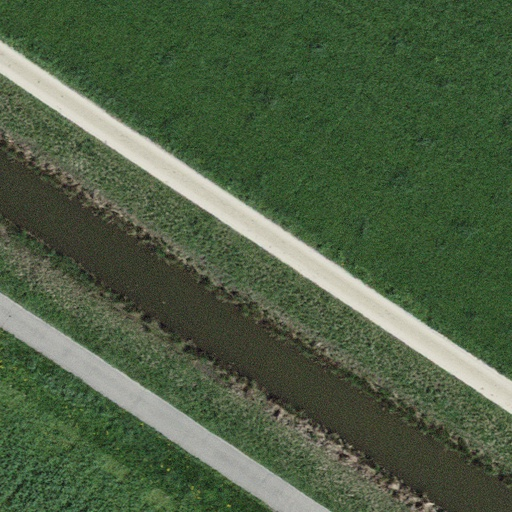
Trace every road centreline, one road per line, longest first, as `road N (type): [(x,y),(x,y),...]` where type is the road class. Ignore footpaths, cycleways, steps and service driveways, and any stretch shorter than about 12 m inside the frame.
road 1 (track): [(0,56),(511,397)]
road 2 (track): [(0,309),(306,511)]
